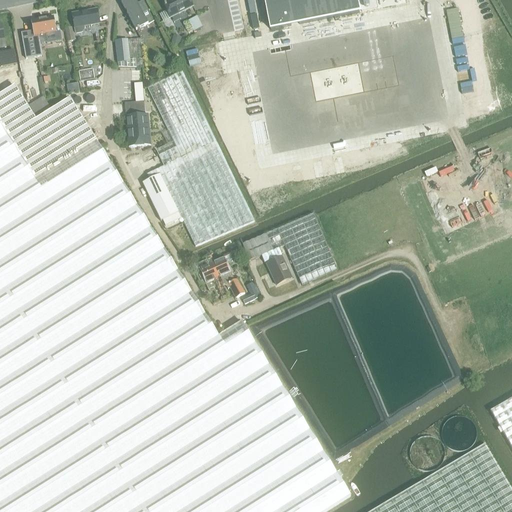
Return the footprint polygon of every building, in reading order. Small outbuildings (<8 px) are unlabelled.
[(134,0),(129,0),(121,4),(136,32),(154,22),(143,2),(137,5),(134,0)] [(163,4),(170,19),(193,8),(188,0),(171,0),(170,0),(165,0),(163,1),(164,3),(163,3),(163,4)] [(253,0),(247,1),(250,15),(256,14),(253,0)] [(356,0),(264,0),(270,30),(359,13),(356,0)] [(97,10),(72,15),(76,34),(80,34),(82,33),(82,31),(83,30),(83,28),(83,27),(99,24),(97,10)] [(259,29),(256,15),(250,16),(253,30),(259,29)] [(198,16),(189,20),(194,31),(203,27),(198,16)] [(33,38),(22,40),(25,60),(42,58),(40,45),(47,43),(46,35),(56,33),(53,17),(31,21),(33,38)] [(72,29),(65,30),(68,42),(74,41),(72,29)] [(172,39),(170,46),(178,49),(181,41),(172,39)] [(140,40),(115,42),(118,69),(144,69),(140,40)] [(0,51),(0,58),(12,58),(12,62),(4,62),(4,65),(16,65),(16,58),(16,52),(0,51)] [(93,70),(78,72),(80,82),(95,80),(93,70)] [(151,87),(147,89),(155,105),(168,132),(162,135),(167,145),(156,151),(159,156),(164,167),(158,170),(179,213),(195,247),(255,222),(221,153),(183,72),(157,84),(151,87)] [(78,83),(67,85),(69,94),(80,92),(78,83)] [(135,103),(124,104),(128,149),(150,147),(148,116),(145,116),(145,110),(142,84),(133,85),(135,103)] [(0,511),(326,511),(350,497),(243,319),(221,334),(70,99),(37,121),(15,87),(0,96),(0,511)] [(150,181),(142,184),(160,222),(179,213),(158,170),(147,175),(150,181)] [(181,219),(178,214),(162,221),(165,227),(181,219)] [(254,240),(242,245),(249,262),(256,259),(261,257),(264,264),(282,257),(281,254),(279,250),(285,247),(302,286),(337,271),(313,216),(280,230),(254,240)] [(225,257),(227,263),(236,259),(234,253),(225,257)] [(206,261),(193,267),(194,268),(196,273),(199,271),(208,291),(215,288),(219,286),(222,284),(213,264),(212,264),(209,257),(205,259),(206,261)] [(224,258),(213,264),(222,284),(223,286),(226,287),(228,290),(230,289),(236,299),(245,295),(237,281),(234,282),(224,258)] [(282,258),(266,265),(270,273),(271,273),(277,285),(276,285),(277,286),(292,279),(282,258)] [(219,286),(215,288),(220,297),(222,301),(229,298),(223,286),(222,284),(219,286)] [(250,296),(242,299),(245,306),(259,299),(252,284),(246,287),(250,295),(250,296)] [(511,399),(490,412),(511,450),(511,399)] [(470,437),(470,434),(469,431),(467,428),(466,426),(463,424),(461,423),(458,422),(456,422),(453,422),(451,423),(448,424),(445,426),(443,428),(442,431),(441,433),(441,436),(441,439),(442,442),(443,445),(444,447),(447,449),(449,451),(454,452),(458,452),(460,451),(464,449),(466,447),(468,445),(469,443),(470,440),(470,437)] [(441,455),(441,454),(440,451),(439,448),(438,446),(436,443),(433,441),(431,440),(428,440),(425,439),(421,440),(419,441),(416,443),(415,445),(413,447),(412,449),(411,452),(411,455),(411,458),(412,460),(414,463),(416,465),(418,467),(421,468),(426,469),(428,469),(431,468),(433,467),(436,465),(438,463),(439,460),(440,458),(441,455)] [(511,511),(511,492),(484,445),(468,455),(371,511),(511,511)]
